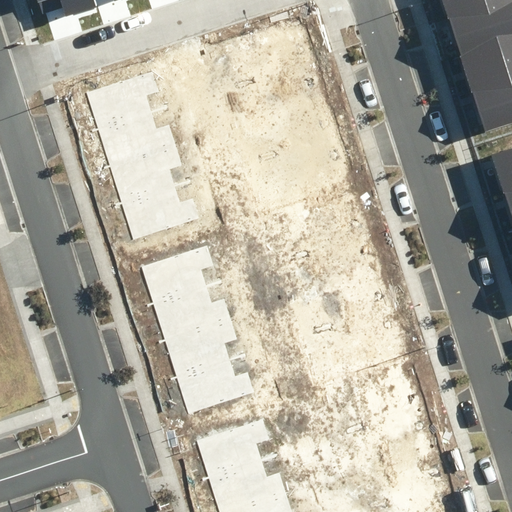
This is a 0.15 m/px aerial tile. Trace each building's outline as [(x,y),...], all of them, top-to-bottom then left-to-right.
[(38,0),(43,13),(63,7),(66,16),(97,6),(94,0),(38,0)] [(509,0),(442,0),(449,19),(509,0)] [(511,37),(511,0),(509,0),(449,19),(460,54),(511,37)] [(511,79),(511,37),(460,54),(472,92),(511,79)] [(511,125),(511,79),(472,92),(485,134),(511,125)] [(511,189),(511,148),(493,154),(505,192),(511,189)]
